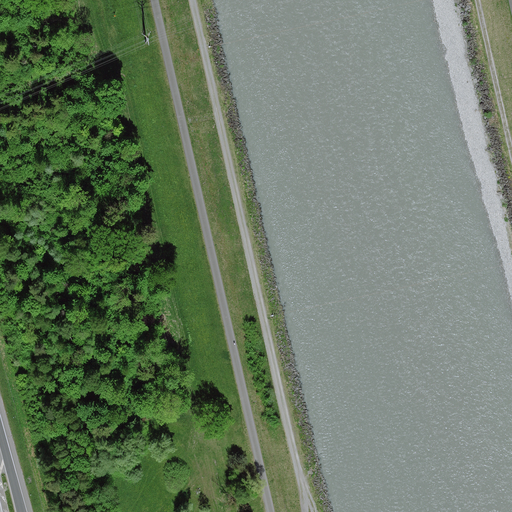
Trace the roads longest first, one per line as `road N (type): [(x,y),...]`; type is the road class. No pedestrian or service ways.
road 1 (track): [(153,0),(270,511)]
road 2 (track): [(192,0),(304,511)]
road 3 (track): [(511,153),(477,0)]
